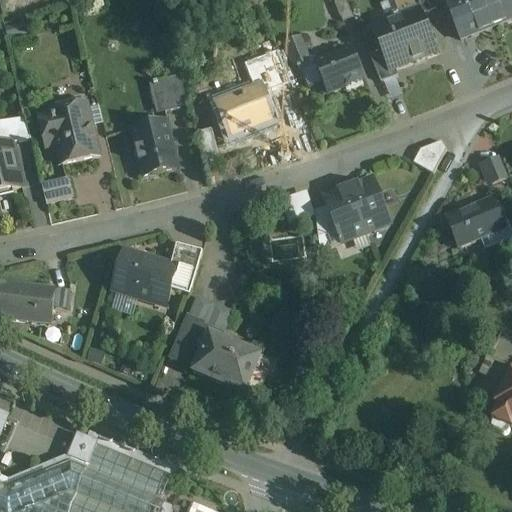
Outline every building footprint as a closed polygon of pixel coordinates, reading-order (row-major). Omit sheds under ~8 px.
[(68,0),(25,0),(28,12),(50,7),(51,12),(69,7),(68,0)] [(354,19),(345,0),(340,0),(334,2),(343,24),(354,19)] [(433,0),(394,0),(392,1),(400,21),(422,16),(437,9),(433,0)] [(480,0),(454,0),(446,3),(445,3),(461,42),(461,41),(492,28),(480,0)] [(511,0),(480,0),(492,28),(511,20),(511,0)] [(422,16),(400,21),(372,32),(381,54),(387,51),(394,68),(412,61),(413,63),(437,54),(422,16)] [(25,19),(4,25),(9,44),(30,39),(25,19)] [(299,39),(285,45),(294,69),(297,68),(300,67),(309,63),(308,60),(299,39)] [(319,63),(316,65),(323,84),(328,94),(346,87),(348,92),(362,86),(360,82),(363,80),(351,50),(319,63)] [(381,54),(370,58),(381,84),(398,78),(394,68),(387,51),(381,54)] [(309,63),(300,67),(302,71),(309,90),(323,84),(316,65),(319,63),(317,62),(315,60),(313,59),(310,60),(308,60),(309,63)] [(181,77),(149,85),(151,93),(153,93),(152,89),(161,87),(167,112),(165,112),(165,114),(188,109),(181,77)] [(82,100),(69,103),(67,107),(68,110),(86,106),(85,103),(82,100)] [(68,110),(53,113),(54,115),(38,119),(46,149),(56,147),(61,167),(99,158),(86,106),(68,110)] [(26,120),(0,123),(0,147),(11,145),(11,146),(32,141),(26,120)] [(169,124),(132,133),(143,179),(180,170),(169,124)] [(442,144),(421,152),(413,166),(433,177),(447,152),(442,144)] [(0,147),(0,195),(22,190),(11,146),(11,145),(0,147)] [(500,161),(482,168),(488,183),(493,185),(508,179),(500,161)] [(67,181),(42,186),(47,208),(76,201),(72,184),(67,181)] [(372,182),(349,191),(366,236),(389,227),(382,208),(384,208),(380,196),(378,197),(372,182)] [(349,191),(325,200),(328,208),(338,233),(343,245),(366,236),(349,191)] [(494,202),(447,221),(459,251),(506,232),(494,202)] [(328,208),(315,213),(319,240),(338,233),(328,208)] [(203,254),(177,247),(172,267),(178,269),(173,286),(192,291),(203,254)] [(172,267),(129,254),(117,295),(166,309),(173,286),(178,269),(172,267)] [(32,288),(1,284),(0,290),(0,320),(37,325),(40,297),(31,296),(32,288)] [(56,290),(32,288),(31,296),(40,297),(37,325),(52,327),(56,290)] [(233,315),(198,301),(190,321),(189,321),(172,361),(180,364),(196,371),(194,376),(256,402),(264,384),(264,383),(253,379),(262,359),(249,354),(251,351),(234,344),(233,347),(221,342),(233,315)] [(274,365),(262,359),(253,379),(264,383),(264,384),(265,385),(274,365)] [(511,373),(508,383),(503,384),(498,393),(501,398),(490,421),(494,422),(492,428),(494,432),(504,437),(509,435),(511,430),(511,373)] [(72,465),(9,491),(0,487),(0,445),(11,419),(0,414),(0,511),(151,511),(167,475),(98,447),(99,445),(78,436),(68,460),(89,469),(88,471),(72,465)]
